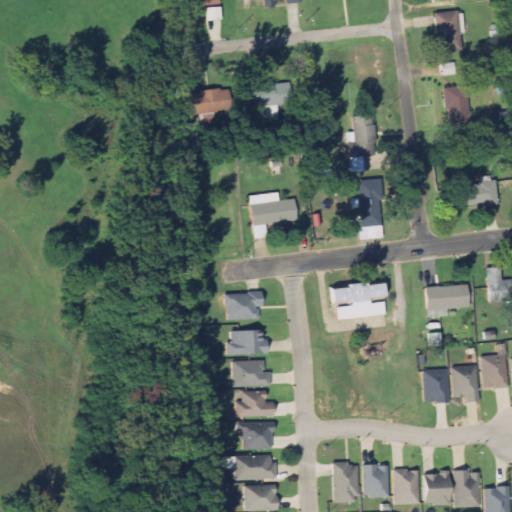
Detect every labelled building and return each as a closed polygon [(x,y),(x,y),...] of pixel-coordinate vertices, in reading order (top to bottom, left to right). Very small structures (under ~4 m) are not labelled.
[(217,5),(216,0),(184,0),(185,11),(202,10),(202,6),(217,5)] [(434,13),(436,50),(459,49),(457,12),(434,13)] [(453,63),(440,63),(441,76),(454,75),(453,63)] [(262,86),(260,71),(247,73),(251,107),(287,103),(285,83),(262,86)] [(187,94),(189,115),(224,111),(222,90),(187,94)] [(373,115),(351,115),(352,143),(345,143),(345,157),(374,156),(373,115)] [(456,187),(457,208),(497,206),(495,177),(478,179),(479,185),(456,187)] [(379,237),(377,180),(356,181),(357,229),(357,238),(379,237)] [(247,195),(252,238),(261,237),(260,226),(296,222),(294,199),(278,201),(277,192),(247,195)] [(487,303),(511,301),(511,280),(502,281),(501,267),(485,268),(487,303)] [(384,315),(381,282),(326,287),(327,302),(344,300),(345,306),(334,307),(335,319),(384,315)] [(468,308),(467,285),(422,287),(423,310),(468,308)] [(258,319),(258,292),(223,294),(224,320),(258,319)] [(263,330),(228,331),(228,341),(224,341),(225,355),(264,354),(263,330)] [(428,332),(428,346),(442,346),(441,332),(428,332)] [(480,356),(481,389),(507,388),(506,355),(480,356)] [(231,387),(268,386),(268,371),(263,371),(263,361),(230,361),(231,387)] [(478,401),(477,367),(451,367),(452,398),(464,398),(464,402),(478,401)] [(447,402),(446,368),(421,369),(422,403),(447,402)] [(272,402),(265,402),(264,392),(239,393),(240,401),(234,401),(234,417),(272,416),(272,402)] [(241,450),(271,449),(271,422),(234,423),(235,434),(240,434),(241,450)] [(234,480),(275,479),(274,463),(270,463),(269,456),(228,457),(229,468),(233,468),(234,480)] [(330,464),(331,503),(356,503),(356,463),(330,464)] [(361,498),(387,497),(387,465),(361,465),(361,498)] [(418,504),(417,470),(391,471),(392,505),(418,504)] [(480,507),(479,472),(468,473),(468,470),(452,470),(453,507),(480,507)] [(420,473),(421,505),(448,505),(447,472),(420,473)] [(242,486),(243,511),(275,510),(274,485),(242,486)] [(509,511),(509,487),(483,487),(483,511),(509,511)]
